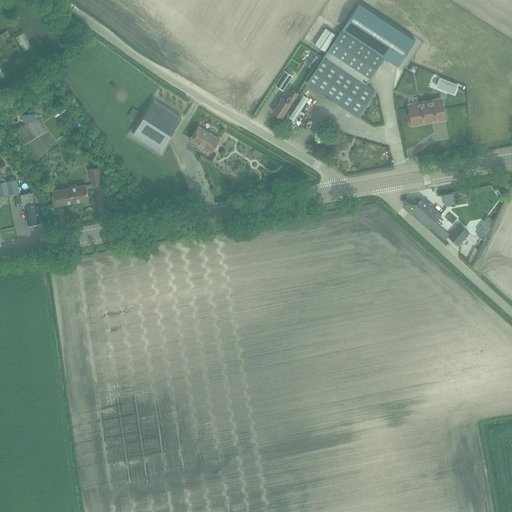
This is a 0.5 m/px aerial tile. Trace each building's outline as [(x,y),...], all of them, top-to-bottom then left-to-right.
[(343,29),(342,31),(384,58),(385,57),(398,65),(415,40),(360,3),(343,29)] [(315,44),(326,52),(337,35),(326,27),(315,44)] [(366,85),(384,58),(342,31),(339,36),(337,35),(326,52),(327,53),(307,83),(358,116),(375,91),(366,85)] [(276,86),(277,87),(284,91),(293,76),(286,71),(276,86)] [(281,98),(273,112),(282,118),(297,93),(292,90),(286,100),(281,98)] [(443,120),(440,100),(431,101),(431,102),(427,103),(426,102),(418,103),(419,105),(409,106),(410,112),(409,113),(410,117),(412,119),(413,124),(430,121),(430,122),(443,120)] [(160,152),(182,119),(155,101),(133,135),(160,152)] [(35,141),(43,140),(43,135),(44,134),(43,126),(33,127),(35,141)] [(191,140),(212,153),(220,139),(198,127),(191,140)] [(93,185),(101,184),(99,168),(90,170),(93,185)] [(17,180),(7,182),(10,195),(20,193),(19,187),(18,187),(17,180)] [(0,196),(10,195),(7,182),(0,183),(0,196)] [(55,206),(57,206),(89,200),(86,185),(52,191),(55,206)] [(130,190),(117,192),(118,199),(131,197),(130,190)] [(40,224),(37,205),(34,206),(32,193),(21,195),(23,208),(25,208),(29,226),(40,224)] [(430,227),(432,225),(441,215),(422,198),(404,201),(404,204),(430,227)] [(459,246),(469,234),(459,225),(448,237),(459,246)]
